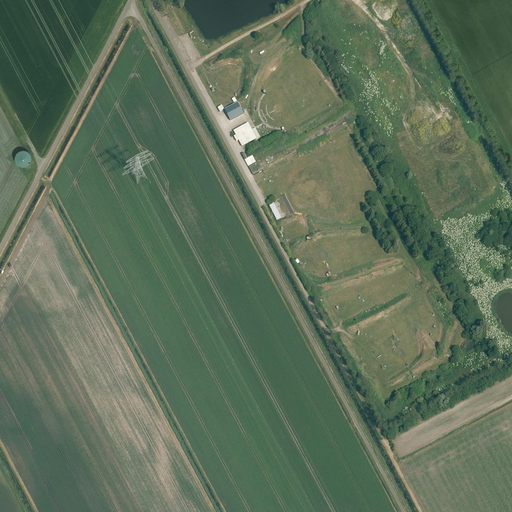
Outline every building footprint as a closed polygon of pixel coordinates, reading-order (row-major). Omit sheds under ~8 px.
[(242,95),(237,98),(242,108),(247,106),(242,95)] [(230,121),(243,114),(238,103),(224,110),(230,121)] [(252,171),(357,121),(352,111),(306,133),(308,138),(300,142),(299,141),(258,160),(259,162),(250,167),(252,171)] [(239,141),(242,147),(257,139),(248,124),(234,132),(236,136),(234,137),(237,142),(239,141)] [(357,124),(254,178),(258,185),(361,132),(357,124)] [(23,166),(26,166),(28,165),(29,163),(30,161),(31,159),(31,156),(30,154),(29,152),(27,151),(25,150),(22,150),(20,150),(18,151),(17,152),(15,154),(15,156),(14,159),(15,161),(16,163),(18,165),(21,166),(23,166)] [(244,153),(241,155),(248,167),(256,162),(252,156),(247,159),(244,153)] [(290,215),(294,213),(287,194),(283,195),(290,215)] [(279,199),(275,202),(283,218),(287,215),(279,199)] [(278,220),(282,218),(275,203),(270,205),(278,220)]
